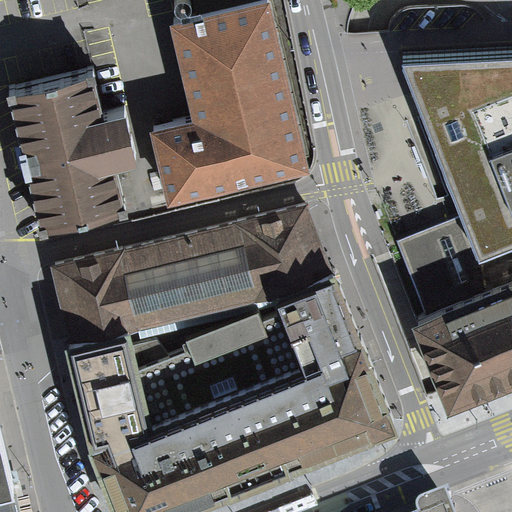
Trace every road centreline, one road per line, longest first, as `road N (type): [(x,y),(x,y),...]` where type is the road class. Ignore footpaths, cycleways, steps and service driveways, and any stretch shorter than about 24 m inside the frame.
road 1 (secondary): [(306,0),(355,243),(414,405),(407,478)]
road 2 (residential): [(60,511),(0,258)]
